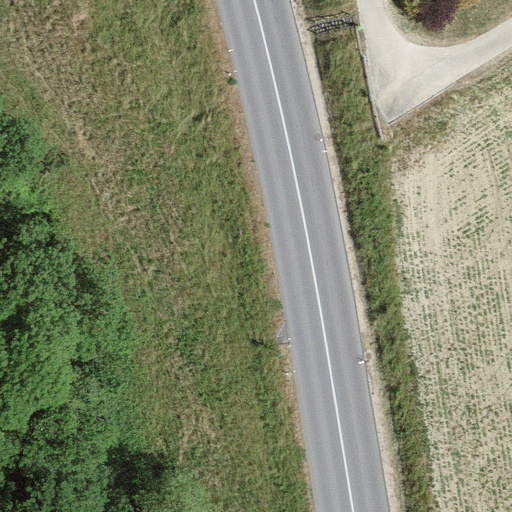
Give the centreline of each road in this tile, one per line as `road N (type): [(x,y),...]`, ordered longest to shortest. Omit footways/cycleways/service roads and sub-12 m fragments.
road 1 (secondary): [(230,0),(276,170),(343,511)]
road 2 (track): [(511,30),(387,108),(366,0)]
